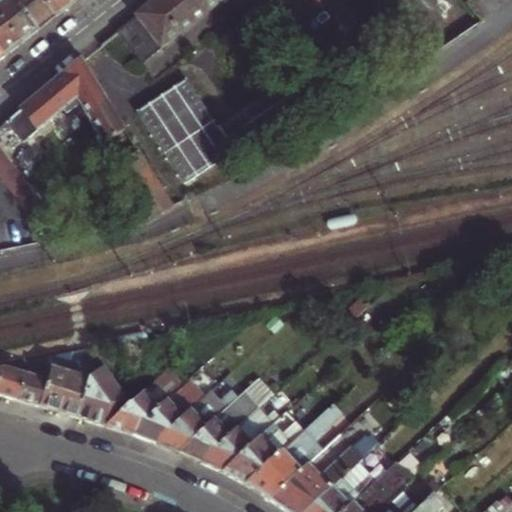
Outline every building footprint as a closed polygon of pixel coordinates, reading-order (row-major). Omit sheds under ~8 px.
[(0,0),(0,19),(22,48),(37,36),(40,34),(13,0),(0,0)] [(13,0),(40,34),(53,24),(56,21),(39,0),(13,0)] [(67,0),(39,0),(56,21),(69,11),(73,8),(67,0)] [(125,72),(203,13),(192,0),(150,0),(128,17),(100,39),(100,40),(107,48),(125,72)] [(192,0),(203,13),(221,0),(192,0)] [(0,53),(6,61),(19,51),(22,48),(0,19),(0,53)] [(69,76),(107,48),(100,40),(64,68),(69,76)] [(38,88),(0,120),(0,138),(7,148),(59,108),(85,151),(106,138),(69,76),(64,68),(64,67),(38,88)] [(186,80),(136,112),(184,185),(259,136),(266,147),(305,122),(281,86),(218,128),(186,80)] [(0,185),(30,223),(46,211),(0,152),(0,185)] [(115,173),(146,229),(173,214),(142,158),(115,173)] [(356,226),(354,215),(326,219),(328,230),(356,226)] [(145,345),(144,334),(115,339),(117,349),(145,345)] [(50,352),(52,367),(40,403),(56,407),(70,412),(84,374),(84,372),(76,354),(70,354),(69,350),(68,348),(50,352)] [(33,372),(27,370),(17,395),(30,399),(40,403),(52,367),(50,352),(34,355),(33,372)] [(34,355),(6,361),(0,377),(0,389),(8,392),(17,395),(27,370),(33,372),(34,355)] [(194,376),(177,357),(135,396),(106,423),(120,428),(131,433),(189,380),(194,376)] [(89,375),(84,374),(70,412),(89,418),(106,423),(135,396),(106,362),(89,375)] [(227,387),(221,380),(204,395),(153,441),(169,446),(178,449),(248,385),(240,375),(227,387)] [(270,394),(256,378),(248,385),(178,449),(193,455),(200,458),(270,394)] [(189,380),(131,433),(145,438),(153,441),(204,395),(189,380)] [(220,467),(224,469),(286,411),(297,401),(286,389),(275,399),(270,394),(200,458),(214,464),(220,467)] [(304,413),(295,421),(286,411),(224,469),(236,477),(245,484),(312,422),(304,413)] [(315,419),(312,422),(245,484),(257,492),(269,500),(308,464),(333,440),(315,419)] [(349,448),(319,475),(308,464),(269,500),(285,511),(303,511),(342,477),(370,451),(363,442),(353,451),(349,448)] [(395,461),(374,481),(339,511),(377,511),(387,504),(412,480),(395,461)] [(352,488),(342,477),(303,511),(339,511),(374,481),(367,474),(352,488)] [(435,511),(442,507),(432,496),(421,506),(414,511),(435,511)] [(414,497),(396,511),(394,511),(387,504),(377,511),(414,511),(421,506),(414,497)]
